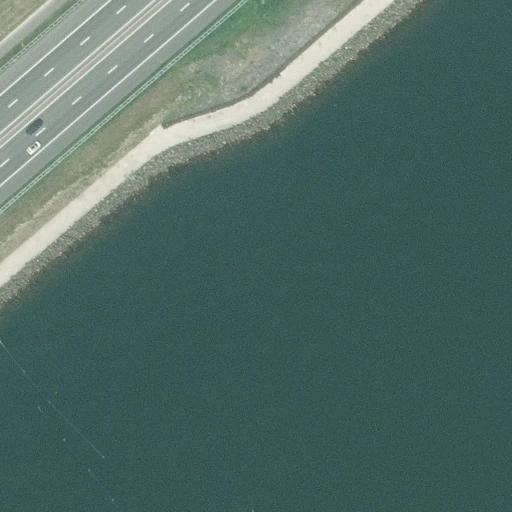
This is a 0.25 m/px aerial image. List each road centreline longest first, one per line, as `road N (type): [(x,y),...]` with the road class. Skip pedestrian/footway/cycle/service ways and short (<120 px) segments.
road 1 (motorway): [(0,172),(198,0)]
road 2 (motorway): [(128,0),(0,110)]
